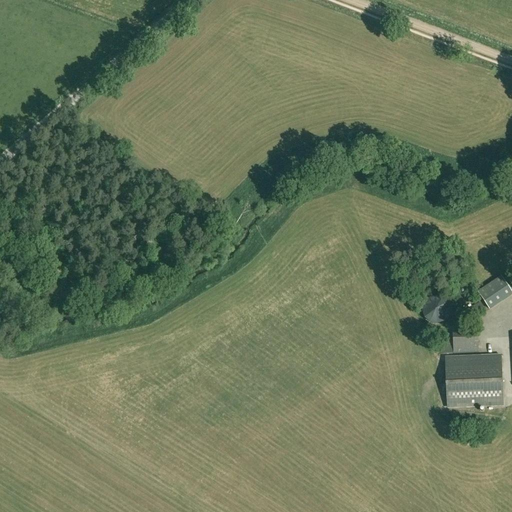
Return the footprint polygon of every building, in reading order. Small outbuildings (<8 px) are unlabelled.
[(511,294),(501,277),(478,292),(489,309),(511,294)] [(449,316),(450,313),(450,310),(449,306),(448,304),(446,301),(445,300),(443,299),(442,298),(438,297),(436,297),(434,297),(431,298),(429,299),(428,300),(426,301),(424,304),(423,306),(422,307),(422,311),(422,314),(423,316),(424,318),(425,319),(426,321),(429,323),(430,324),(434,325),(436,325),(438,325),(439,325),(443,323),(444,322),(447,320),(448,318),(449,316)] [(486,312),(481,303),(459,315),(464,324),(486,312)] [(479,364),(478,338),(453,339),(454,365),(479,364)] [(447,408),(503,406),(501,367),(446,369),(447,408)]
